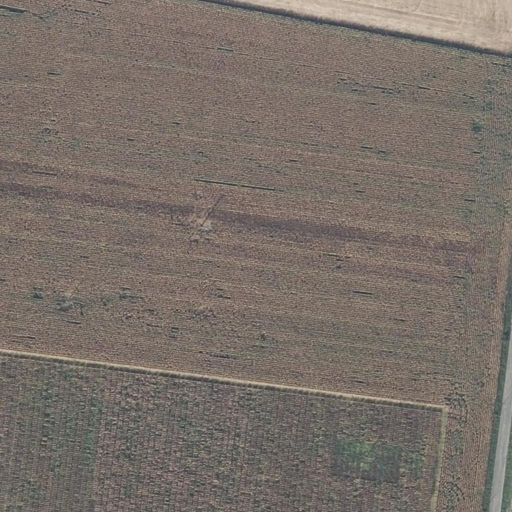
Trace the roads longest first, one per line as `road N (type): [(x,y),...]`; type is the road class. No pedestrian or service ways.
road 1 (unknown): [(511,271),(0,174)]
road 2 (unclassified): [(511,385),(496,511)]
